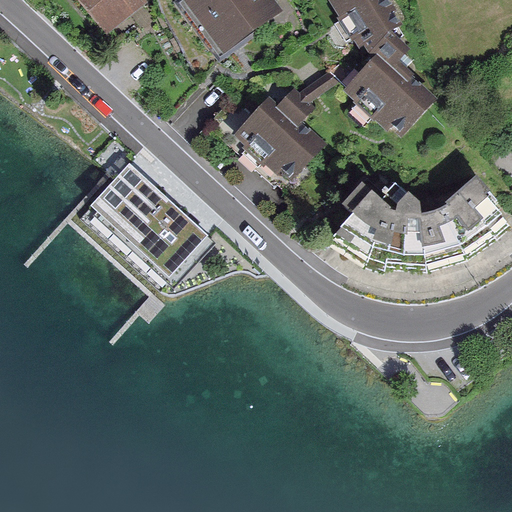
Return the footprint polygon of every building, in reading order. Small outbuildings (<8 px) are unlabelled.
[(142,2),(140,0),(86,0),(108,29),(142,2)] [(277,11),(268,0),(192,0),(188,4),(222,50),(277,11)] [(438,96),(399,61),(409,46),(393,29),(404,22),(390,0),(330,0),(359,50),(364,45),(371,58),(343,89),(398,140),(438,96)] [(296,89),(279,108),(298,125),(314,107),(309,102),(325,90),(315,80),(299,92),(296,89)] [(279,108),(271,101),(238,138),(289,183),(322,146),(298,125),(279,108)] [(167,283),(173,288),(215,242),(129,163),(78,218),(158,292),(167,283)] [(331,237),(367,263),(386,270),(427,272),(465,263),(498,241),(511,228),(474,175),(446,201),(436,209),(422,212),(421,201),(409,191),(396,202),(395,210),(362,182),(342,203),(353,212),(331,237)]
